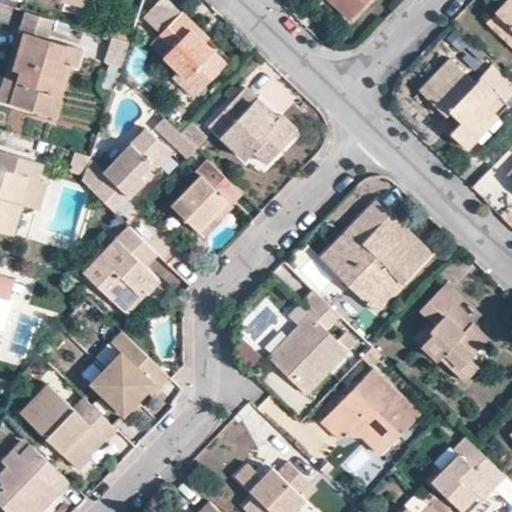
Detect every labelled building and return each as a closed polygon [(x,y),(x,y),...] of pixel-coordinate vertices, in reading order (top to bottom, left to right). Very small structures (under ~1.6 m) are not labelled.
[(163,0),(146,18),(159,31),(178,12),(166,0),(163,0)] [(328,0),(349,20),(367,0),(328,0)] [(511,0),(505,0),(495,10),(511,27),(511,0)] [(511,27),(495,10),(486,19),(511,45),(511,27)] [(26,11),(20,31),(32,35),(46,39),(53,19),(26,11)] [(196,27),(182,12),(162,34),(174,47),(165,58),(177,71),(200,90),(223,66),(201,44),(190,33),(196,27)] [(112,21),(108,36),(127,42),(133,25),(121,21),(120,24),(112,21)] [(201,44),(206,37),(196,27),(190,33),(201,44)] [(55,117),(71,65),(61,61),(66,45),(46,39),(32,35),(20,31),(18,30),(12,49),(19,51),(12,72),(19,74),(9,103),(55,117)] [(100,48),(123,55),(127,42),(108,36),(103,35),(100,48)] [(66,45),(61,61),(71,65),(76,67),(81,50),(66,45)] [(0,99),(9,103),(19,74),(12,72),(19,51),(12,49),(0,88),(0,99)] [(452,132),(465,146),(505,103),(480,78),(476,83),(450,58),(420,90),(446,115),(451,110),(462,121),(452,132)] [(511,96),(511,85),(492,65),(480,78),(505,103),(511,96)] [(171,78),(192,98),(200,90),(177,71),(171,78)] [(241,88),(206,125),(242,159),(249,151),(263,164),(291,135),(287,131),(273,119),(269,124),(254,110),(251,113),(245,107),(252,99),(241,88)] [(273,119),(252,99),(245,107),(251,113),(254,110),(269,124),(273,119)] [(166,119),(179,130),(189,119),(177,108),(166,119)] [(277,115),(273,119),(287,131),(290,128),(277,115)] [(206,137),(189,119),(179,130),(195,148),(206,137)] [(111,178),(95,194),(116,214),(147,182),(142,177),(167,150),(148,132),(107,174),(111,178)] [(75,172),(80,153),(65,148),(59,167),(75,172)] [(0,229),(12,233),(21,204),(29,178),(36,181),(42,163),(0,150),(0,229)] [(172,155),(167,150),(142,177),(147,182),(172,155)] [(204,176),(230,203),(242,191),(205,157),(195,168),(204,176)] [(204,176),(174,207),(200,233),(230,203),(204,176)] [(29,178),(21,204),(37,209),(44,183),(36,181),(29,178)] [(400,281),(424,255),(389,223),(395,216),(375,199),(321,257),(364,298),(390,271),(400,281)] [(424,255),(430,251),(395,216),(389,223),(424,255)] [(147,222),(137,233),(166,259),(175,248),(147,222)] [(162,281),(148,268),(159,256),(131,228),(119,240),(88,273),(125,309),(145,289),(150,294),(162,281)] [(364,298),(375,308),(400,281),(390,271),(364,298)] [(4,276),(0,289),(0,315),(12,278),(4,276)] [(437,353),(452,368),(466,354),(485,335),(468,319),(451,301),(458,293),(443,279),(415,308),(424,318),(409,334),(433,357),(437,353)] [(125,309),(130,315),(150,294),(145,289),(125,309)] [(276,362),(310,393),(351,351),(332,332),(344,319),(313,289),(300,304),(310,314),(299,326),(305,332),(276,362)] [(476,311),(458,293),(451,301),(468,319),(476,311)] [(299,326),(271,355),(276,362),(305,332),(299,326)] [(119,329),(108,340),(118,350),(89,379),(124,413),(129,408),(138,399),(152,384),(156,388),(168,376),(119,329)] [(452,368),(462,375),(475,362),(466,354),(452,368)] [(288,401),(296,409),(309,395),(284,373),(279,379),(295,394),(288,401)] [(373,436),(388,452),(422,417),(377,373),(325,425),(342,442),(360,424),(373,436)] [(46,383),(19,411),(79,467),(91,455),(86,450),(98,436),(103,440),(117,428),(83,395),(71,408),(46,383)] [(141,404),(138,399),(129,408),(133,413),(141,404)] [(432,482),(459,508),(487,479),(493,484),(504,472),(476,446),(466,435),(454,448),(459,453),(432,482)] [(103,440),(98,436),(86,450),(91,455),(103,440)] [(368,441),(383,457),(388,452),(373,436),(368,441)] [(0,483),(5,489),(0,494),(0,506),(6,511),(37,511),(38,511),(32,506),(39,499),(44,504),(68,479),(28,441),(4,466),(9,470),(0,478),(0,483)] [(244,507),(248,511),(291,511),(314,488),(287,461),(270,478),(265,483),(260,479),(246,465),(235,477),(253,497),(244,507)] [(270,478),(265,474),(260,479),(265,483),(270,478)] [(459,508),(463,511),(465,511),(493,484),(487,479),(459,508)] [(38,511),(44,504),(39,499),(32,506),(38,511)] [(220,511),(208,500),(196,511),(192,511),(191,511),(220,511)]
